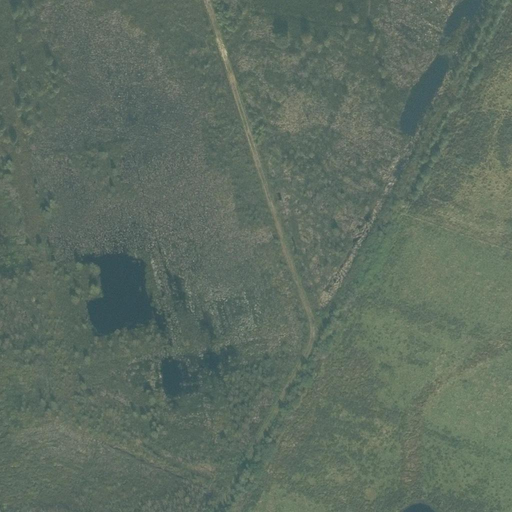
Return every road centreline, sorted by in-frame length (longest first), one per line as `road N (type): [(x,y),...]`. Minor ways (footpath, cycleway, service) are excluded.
road 1 (track): [(205,0),(312,326),(305,357),(218,511)]
road 2 (track): [(68,392),(3,47)]
